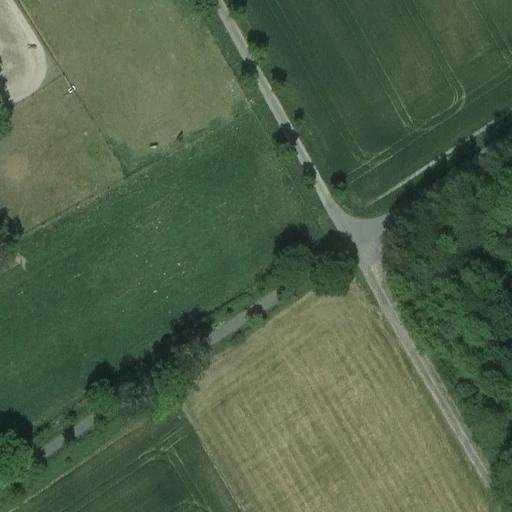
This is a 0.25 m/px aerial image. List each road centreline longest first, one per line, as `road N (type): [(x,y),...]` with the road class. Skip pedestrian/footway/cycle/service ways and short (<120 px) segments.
road 1 (track): [(354,247),(508,511)]
road 2 (unclassified): [(215,0),(354,247)]
road 3 (unclassified): [(511,139),(354,247)]
